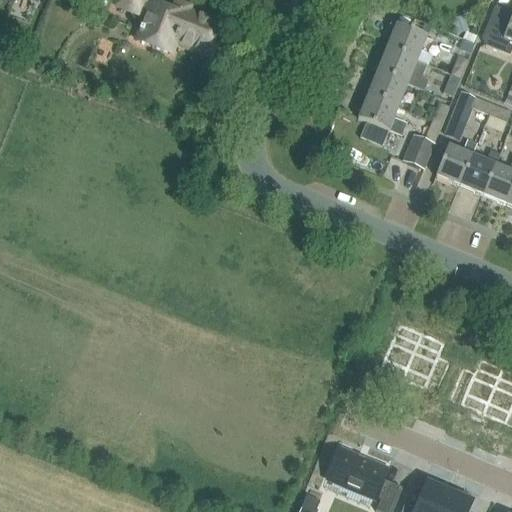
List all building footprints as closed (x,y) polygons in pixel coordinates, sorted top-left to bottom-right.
[(222,43),(213,40),(219,25),(200,18),(198,24),(150,5),(149,6),(142,3),(143,0),(119,0),(117,7),(137,15),(138,12),(146,15),(135,44),(151,51),(152,49),(171,56),(175,46),(215,62),(222,43)] [(511,50),(511,15),(494,8),(481,40),(485,48),(509,58),(511,50)] [(396,27),(386,51),(417,63),(425,67),(429,56),(421,53),(426,39),(396,27)] [(407,87),(423,94),(427,83),(411,77),(417,63),(386,51),(376,74),(407,87)] [(467,63),(456,59),(449,77),(460,81),(467,63)] [(402,100),(407,87),(376,74),(367,98),(398,110),(406,113),(410,103),(402,100)] [(452,100),(460,81),(449,77),(442,96),(452,100)] [(460,94),(449,120),(465,127),(472,111),(487,117),(491,107),(473,100),(460,94)] [(367,98),(357,122),(400,139),(404,128),(392,123),(398,110),(367,98)] [(437,106),(430,123),(441,127),(447,110),(437,106)] [(510,115),(491,107),(487,117),(506,125),(510,115)] [(433,147),(441,127),(430,123),(423,143),(433,147)] [(423,143),(412,139),(402,164),(423,172),(433,147),(423,143)] [(475,146),(465,142),(460,153),(448,148),(435,179),(458,188),(470,158),(475,146)] [(484,163),(470,158),(458,188),(482,198),(494,167),(498,157),(488,153),(484,163)] [(505,208),(511,191),(511,158),(506,172),(494,167),(482,198),(505,208)] [(377,345),(368,367),(380,372),(384,362),(406,371),(421,336),(399,326),(389,350),(377,345)] [(421,336),(406,371),(428,380),(424,391),(436,396),(445,374),(434,369),(444,345),(421,336)] [(458,379),(449,401),(461,406),(465,396),(487,405),(502,370),(480,360),(470,384),(458,379)] [(511,373),(502,370),(487,405),(509,414),(505,425),(511,427),(511,373)] [(341,453),(328,482),(374,502),(374,500),(380,502),(375,511),(392,511),(402,490),(382,482),(386,472),(364,463),(365,460),(358,457),(357,460),(341,453)] [(411,511),(403,509),(401,511),(441,511),(448,496),(447,498),(425,488),(414,511),(411,511)] [(441,511),(468,511),(470,508),(448,498),(449,496),(448,496),(441,511)] [(314,511),(318,504),(307,499),(301,511),(314,511)]
